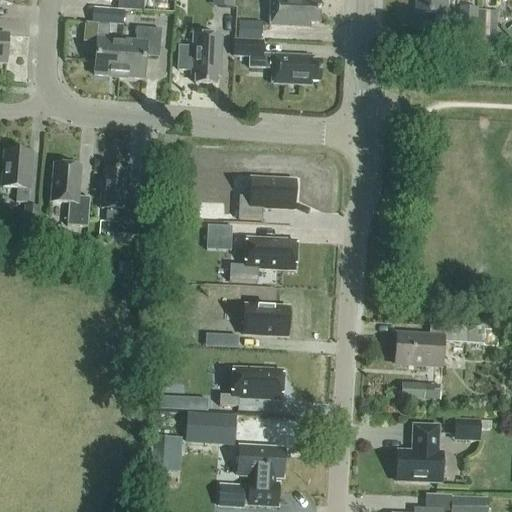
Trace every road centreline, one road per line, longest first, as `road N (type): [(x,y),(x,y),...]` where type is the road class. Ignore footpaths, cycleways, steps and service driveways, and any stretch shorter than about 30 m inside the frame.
road 1 (tertiary): [(338,511),(364,135)]
road 2 (residential): [(364,135),(102,118),(51,100)]
road 3 (tertiary): [(364,135),(368,0)]
